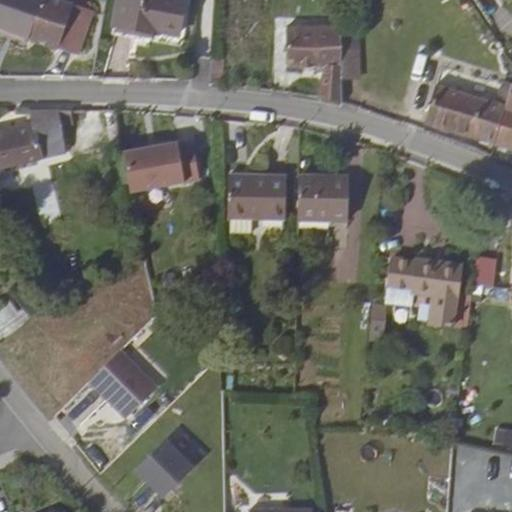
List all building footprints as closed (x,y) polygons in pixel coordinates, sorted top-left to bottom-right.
[(58,0),(0,0),(0,25),(72,53),(88,11),(58,0)] [(182,0),(117,0),(116,30),(160,34),(160,29),(180,30),(182,0)] [(340,101),(337,9),(325,9),(325,21),(278,21),(279,61),(316,63),(317,95),(340,101)] [(223,55),(210,53),(209,80),(222,81),(223,55)] [(422,123),(496,144),(505,109),(510,88),(501,85),(497,102),(432,84),(422,123)] [(0,171),(67,155),(62,124),(72,122),(69,108),(33,109),(37,124),(0,132),(0,171)] [(511,111),(505,109),(496,144),(511,149),(511,111)] [(179,141),(125,151),(133,190),(201,178),(195,143),(180,146),(179,141)] [(346,224),(347,181),(297,179),(296,223),(346,224)] [(228,222),(285,223),(285,180),(227,181),(228,222)] [(457,289),(460,264),(395,255),(391,294),(413,296),(433,299),(430,320),(453,323),(457,289)] [(453,323),(471,325),(475,292),(457,289),(453,323)] [(0,336),(2,339),(34,322),(18,295),(0,305),(0,336)] [(372,327),(385,329),(388,298),(375,297),(372,327)] [(120,422),(151,391),(114,354),(83,385),(120,422)] [(188,472),(159,444),(130,474),(158,502),(188,472)]
